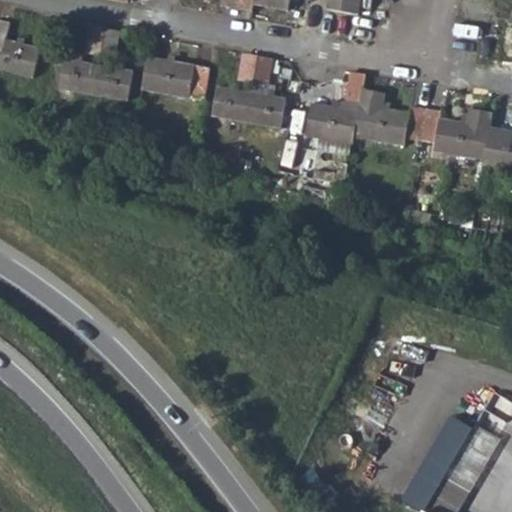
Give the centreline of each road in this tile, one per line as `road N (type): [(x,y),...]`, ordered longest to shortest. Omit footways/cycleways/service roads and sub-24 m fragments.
road 1 (trunk): [(249,511),(144,382),(44,291),(0,263)]
road 2 (residential): [(161,24),(432,72)]
road 3 (trunk): [(127,511),(61,422),(0,364)]
road 4 (residential): [(37,0),(161,24)]
